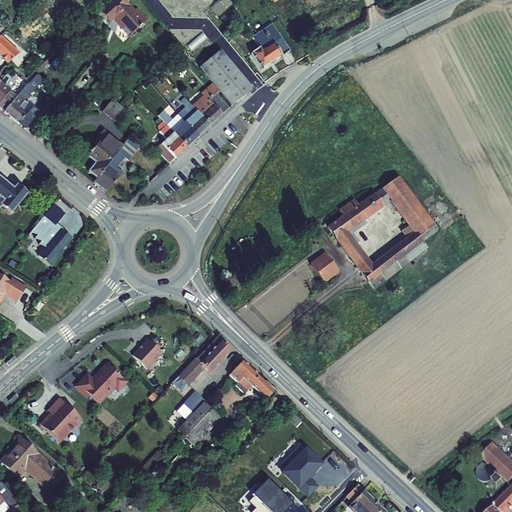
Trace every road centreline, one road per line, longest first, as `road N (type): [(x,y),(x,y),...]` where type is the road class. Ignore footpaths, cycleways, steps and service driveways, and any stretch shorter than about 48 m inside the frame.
road 1 (secondary): [(243,161),(316,68),(446,0)]
road 2 (secondary): [(425,511),(255,351)]
road 3 (secondary): [(0,129),(96,206)]
